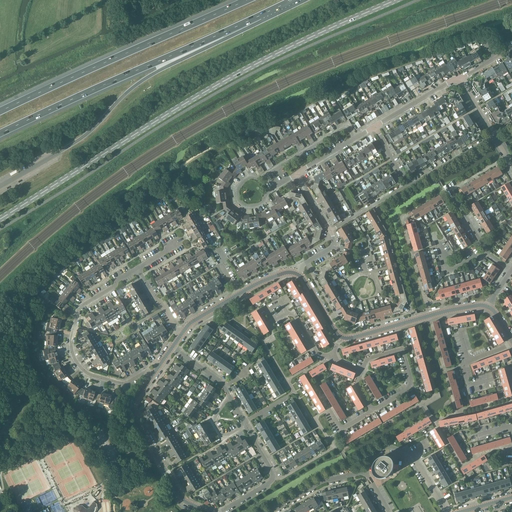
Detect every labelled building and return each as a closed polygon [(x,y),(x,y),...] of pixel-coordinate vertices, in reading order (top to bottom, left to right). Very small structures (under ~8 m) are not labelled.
[(470,52),(471,55),(477,64),(482,61),(480,58),(482,56),(478,49),(475,51),(475,49),(470,52)] [(472,67),(471,66),(472,66),(467,58),(467,57),(465,55),(460,58),(467,69),(468,68),(469,69),(472,67)] [(471,55),(467,57),(467,58),(472,66),(471,66),(472,67),(477,64),(471,55)] [(461,59),(460,58),(460,57),(456,60),(457,62),(460,68),(462,72),(467,69),(461,59)] [(460,68),(457,62),(456,60),(455,59),(450,62),(455,71),(460,68)] [(450,73),(451,74),(455,71),(450,62),(445,64),(450,73)] [(446,76),(450,73),(445,64),(445,63),(440,66),(446,76)] [(508,72),(502,63),(497,66),(503,75),(508,72)] [(441,78),(446,76),(440,66),(435,69),(441,78)] [(498,78),(503,75),(497,66),(493,69),(498,77),(497,77),(498,78)] [(493,69),(492,68),(487,71),(493,80),(497,77),(498,77),(493,69)] [(436,81),(441,78),(435,69),(431,72),(436,81)] [(488,83),(493,80),(487,71),(483,73),(488,82),(488,83)] [(431,84),(436,81),(431,72),(426,75),(431,84)] [(474,82),(473,82),(485,85),(485,83),(488,82),(483,73),(482,72),(478,74),(479,76),(473,79),(474,80),(474,82)] [(421,77),(427,87),(431,84),(426,75),(421,77)] [(415,89),(420,86),(417,80),(415,77),(410,80),(415,89)] [(422,90),(427,87),(421,77),(417,80),(420,86),(422,90)] [(411,92),(415,89),(410,80),(405,83),(411,92)] [(476,95),(479,93),(486,89),(484,86),(485,85),(473,82),(473,84),(472,85),(475,90),(474,91),(476,95)] [(398,87),(404,96),(409,93),(403,84),(398,87)] [(394,89),(392,86),(387,89),(392,98),(397,95),(394,89)] [(398,87),(394,89),(397,95),(399,99),(404,96),(398,87)] [(491,92),(488,88),(486,89),(479,93),(482,98),(491,92)] [(388,101),(392,98),(387,89),(382,92),(388,101)] [(442,96),(443,97),(448,105),(450,104),(452,104),(455,93),(454,93),(453,93),(452,91),(446,95),(446,94),(442,96)] [(386,105),(385,106),(383,104),(378,94),(376,92),(371,95),(373,97),(378,106),(382,104),(386,112),(389,110),(386,105)] [(382,92),(378,94),(383,104),(388,101),(382,92)] [(482,98),(484,103),(494,97),(491,92),(482,98)] [(453,105),(455,107),(462,103),(465,102),(462,98),(461,99),(458,93),(456,94),(455,93),(452,104),(453,105)] [(374,109),(378,106),(373,97),(368,100),(374,109)] [(443,97),(438,100),(444,109),(448,106),(448,105),(443,97)] [(486,105),(488,109),(498,104),(495,99),(486,105)] [(368,100),(364,103),(369,112),(374,109),(368,100)] [(444,109),(438,100),(433,103),(435,105),(439,112),(444,109)] [(364,103),(359,105),(365,115),(369,112),(364,103)] [(453,108),(456,113),(465,108),(462,103),(455,107),(453,108)] [(491,114),(498,110),(501,109),(498,104),(488,109),(491,114)] [(358,114),(354,108),(352,105),(348,108),(353,117),(358,114)] [(359,105),(354,108),(358,114),(360,118),(365,115),(359,105)] [(440,114),(439,112),(435,105),(430,108),(436,117),(440,114)] [(353,117),(348,108),(343,111),(348,120),(353,117)] [(436,117),(430,108),(425,111),(431,120),(436,117)] [(465,108),(456,113),(458,118),(468,113),(465,108)] [(334,122),(331,116),(327,110),(323,113),(324,116),(330,125),(334,122)] [(491,114),(489,116),(491,119),(492,119),(496,124),(497,124),(498,124),(498,125),(501,113),(500,113),(498,110),(491,114)] [(336,114),(341,123),(346,120),(340,111),(336,114)] [(431,120),(425,111),(421,113),(426,123),(431,120)] [(498,125),(499,125),(499,124),(500,125),(501,126),(507,122),(508,124),(511,121),(511,120),(505,112),(503,113),(501,113),(498,125)] [(426,123),(421,113),(416,116),(422,125),(426,123)] [(336,126),(341,123),(336,114),(331,116),(334,122),(336,126)] [(469,114),(460,120),(462,125),(472,119),(469,114)] [(320,119),(325,128),(330,125),(324,116),(320,119)] [(417,128),(422,125),(416,116),(411,119),(417,128)] [(315,121),(320,131),(325,128),(320,119),(315,121)] [(417,128),(411,119),(407,122),(412,131),(417,128)] [(465,130),(468,128),(475,124),(474,124),(472,119),(462,125),(465,130)] [(315,121),(310,124),(316,134),(320,131),(315,121)] [(408,134),(412,131),(407,122),(402,125),(408,134)] [(474,124),(475,124),(468,128),(469,131),(469,132),(480,135),(480,133),(481,133),(478,127),(479,126),(477,122),(474,124)] [(409,136),(408,134),(402,125),(397,127),(398,128),(404,139),(409,136)] [(309,139),(311,137),(310,135),(313,134),(308,126),(303,129),(309,139)] [(400,142),(404,139),(398,128),(393,131),(400,142)] [(299,131),(303,139),(306,138),(307,140),(309,139),(303,129),(299,131)] [(292,131),(287,134),(289,136),(289,137),(294,145),(297,143),(298,145),(300,144),(294,134),(292,132),(292,131)] [(294,134),(300,144),(302,143),(301,141),(303,139),(299,131),(294,134)] [(400,142),(393,131),(386,136),(389,141),(391,139),(393,141),(395,145),(400,142)] [(466,135),(471,144),(471,145),(475,143),(474,142),(480,138),(479,137),(480,136),(480,135),(469,132),(468,134),(466,135)] [(287,134),(283,136),(284,139),(289,147),(291,145),(292,146),(294,145),(289,137),(289,136),(287,134)] [(471,144),(466,135),(465,134),(460,137),(466,147),(471,144)] [(460,137),(456,140),(460,147),(461,149),(466,147),(460,137)] [(460,147),(456,140),(454,138),(450,141),(455,150),(460,147)] [(276,143),(271,146),(276,154),(281,151),(281,152),(282,152),(283,151),(284,150),(285,150),(284,149),(289,147),(284,139),(279,141),(279,142),(278,143),(277,144),(276,143)] [(377,141),(367,147),(373,156),(378,153),(377,151),(375,149),(378,147),(380,146),(377,141)] [(450,141),(445,143),(450,153),(455,150),(450,141)] [(446,155),(450,153),(445,143),(440,146),(446,155)] [(267,150),(272,158),(274,157),(274,156),(276,154),(271,146),(267,149),(267,150)] [(440,146),(436,149),(441,158),(446,155),(440,146)] [(368,159),(373,156),(367,147),(363,149),(368,159)] [(363,161),(368,159),(363,149),(358,152),(363,161)] [(436,161),(441,158),(436,149),(431,152),(436,161)] [(263,153),(269,163),(271,162),(270,160),(272,158),(267,150),(263,153)] [(359,164),(363,161),(358,152),(353,155),(359,164)] [(432,164),(436,161),(431,152),(426,154),(432,164)] [(269,163),(263,153),(258,155),(263,163),(265,162),(267,164),(269,163)] [(426,154),(422,157),(427,166),(432,164),(426,154)] [(263,163),(258,155),(253,158),(259,168),(262,167),(260,165),(263,163)] [(354,167),(359,164),(353,155),(349,158),(354,167)] [(243,168),(246,167),(247,169),(252,166),(249,161),(248,160),(246,161),(243,156),(238,159),(243,168)] [(422,157),(417,160),(422,168),(422,169),(427,166),(422,157)] [(252,166),(253,169),(256,167),(257,170),(259,168),(253,158),(249,161),(252,166)] [(349,158),(344,161),(349,170),(354,167),(349,158)] [(234,169),(237,175),(242,172),(241,170),(243,168),(238,159),(233,162),(236,168),(234,169)] [(422,168),(417,160),(416,159),(411,162),(417,171),(422,169),(422,168)] [(342,172),(347,170),(342,161),(339,163),(338,161),(336,162),(342,172)] [(342,172),(336,162),(334,164),(335,166),(332,167),(337,175),(342,172)] [(417,171),(411,162),(404,166),(410,176),(417,171)] [(498,177),(503,175),(500,170),(502,169),(500,166),(493,170),(498,177)] [(327,168),(333,178),(337,175),(332,167),(330,169),(329,167),(327,168)] [(327,179),(326,179),(328,181),(333,178),(327,168),(324,169),(326,171),(323,173),(327,179)] [(230,180),(232,177),(234,179),(237,175),(234,169),(233,170),(230,173),(226,169),(222,174),(230,180)] [(498,177),(493,170),(489,173),(493,180),(498,177)] [(315,180),(314,183),(320,185),(321,182),(326,179),(327,179),(323,173),(314,178),(315,180)] [(398,182),(395,177),(398,176),(398,175),(396,173),(391,176),(390,174),(386,177),(391,187),(398,182)] [(484,175),(489,183),(493,180),(489,173),(484,175)] [(229,182),(230,180),(222,174),(219,178),(224,182),(220,186),(227,188),(231,184),(229,182)] [(479,178),(484,186),(489,183),(484,175),(479,178)] [(387,189),(391,187),(386,177),(381,180),(387,189)] [(475,181),(479,188),(484,186),(479,178),(475,181)] [(382,192),(387,189),(381,180),(376,183),(382,192)] [(479,188),(475,181),(470,184),(475,191),(479,188)] [(320,185),(314,183),(314,186),(311,187),(317,197),(323,193),(320,188),(320,185)] [(376,183),(372,186),(377,195),(382,192),(376,183)] [(501,188),(504,192),(511,188),(509,183),(501,188)] [(475,191),(470,184),(466,186),(470,194),(475,191)] [(226,197),(226,194),(228,193),(227,188),(220,186),(221,191),(215,192),(216,198),(226,197)] [(372,186),(367,188),(372,198),(377,195),(372,186)] [(465,197),(470,194),(466,186),(459,190),(460,193),(462,192),(465,197)] [(368,201),(368,200),(372,198),(367,188),(362,191),(363,192),(368,201)] [(295,200),(296,194),(293,193),(292,191),(283,197),(286,203),(292,199),(295,200)] [(325,192),(323,193),(317,197),(319,199),(316,200),(318,203),(328,196),(325,192)] [(364,206),(370,203),(368,200),(368,201),(363,192),(353,198),(356,203),(360,200),(360,201),(361,200),(364,206)] [(301,194),(299,195),(296,194),(295,200),(298,201),(301,206),(307,203),(301,194)] [(435,199),(440,206),(444,203),(442,198),(444,197),(442,194),(435,199)] [(279,196),(277,198),(283,208),(288,205),(286,203),(283,197),(280,198),(279,196)] [(328,196),(318,203),(319,205),(321,203),(323,206),(331,201),(328,196)] [(227,200),(226,197),(216,198),(217,204),(223,203),(224,208),(230,205),(229,199),(227,200)] [(277,198),(275,199),(276,201),(273,202),(275,206),(275,205),(278,210),(283,208),(277,198)] [(435,199),(430,201),(435,209),(440,206),(435,199)] [(324,209),(322,210),(323,212),(333,206),(331,201),(323,206),(324,209)] [(430,201),(426,204),(430,212),(435,209),(430,201)] [(478,201),(470,206),(473,211),(481,206),(478,201)] [(299,208),(301,212),(312,206),(310,204),(308,205),(307,203),(301,206),(299,208)] [(426,204),(421,207),(426,214),(430,212),(426,204)] [(275,205),(275,206),(271,208),(272,210),(269,212),(274,221),(279,218),(277,213),(279,211),(278,210),(275,205)] [(229,213),(225,218),(230,222),(236,213),(234,211),(235,210),(231,206),(225,210),(229,213)] [(311,210),(313,208),(312,206),(301,212),(304,217),(312,212),(311,210)] [(336,211),(333,206),(323,212),(325,214),(327,213),(328,215),(336,211)] [(473,211),(476,215),(483,211),(481,206),(473,211)] [(421,207),(417,210),(421,217),(426,214),(421,207)] [(177,219),(179,218),(180,219),(182,218),(180,215),(179,212),(180,211),(181,211),(179,209),(177,210),(177,209),(173,212),(177,219)] [(374,209),(366,214),(369,219),(377,214),(374,209)] [(413,215),(416,220),(421,217),(417,210),(408,214),(410,217),(413,215)] [(188,222),(195,218),(192,213),(191,211),(188,213),(190,215),(184,218),(185,221),(186,220),(188,222)] [(274,221),(269,212),(267,213),(265,211),(261,214),(264,220),(266,218),(270,223),(274,221)] [(328,215),(331,220),(339,215),(336,211),(328,215)] [(476,215),(479,220),(486,216),(483,211),(476,215)] [(168,214),(175,226),(177,224),(175,221),(177,219),(173,212),(168,214)] [(307,222),(317,216),(316,214),(314,215),(312,212),(304,217),(307,222)] [(452,212),(445,216),(447,221),(455,216),(452,212)] [(236,213),(230,222),(234,225),(238,220),(242,223),(244,216),(240,213),(239,215),(236,213)] [(175,226),(168,214),(164,217),(168,225),(171,223),(173,227),(175,226)] [(264,220),(261,214),(255,215),(256,217),(253,218),(254,228),(260,227),(259,221),(263,220),(264,220)] [(369,219),(371,224),(379,219),(377,214),(369,219)] [(339,215),(331,220),(334,225),(342,220),(339,215)] [(253,218),(250,218),(250,216),(244,216),(242,223),(248,222),(249,229),(254,228),(253,218)] [(316,219),(318,218),(317,216),(307,222),(310,227),(312,225),(318,222),(316,219)] [(447,221),(450,226),(458,221),(455,216),(447,221)] [(479,220),(481,225),(489,220),(486,216),(479,220)] [(168,225),(164,217),(159,220),(166,231),(168,229),(166,226),(168,225)] [(187,229),(198,222),(195,218),(188,222),(189,224),(186,226),(187,229)] [(382,224),(379,219),(371,224),(374,228),(382,224)] [(166,231),(159,220),(155,222),(159,230),(162,229),(164,232),(166,231)] [(481,225),(484,229),(492,225),(489,220),(481,225)] [(408,231),(417,228),(415,223),(409,225),(408,221),(405,222),(408,231)] [(460,226),(458,221),(450,226),(453,230),(460,226)] [(159,230),(155,222),(150,225),(152,228),(157,236),(159,235),(157,231),(159,230)] [(193,231),(200,226),(198,222),(187,229),(188,231),(191,229),(193,231)] [(315,232),(315,234),(321,235),(321,232),(323,231),(318,222),(312,225),(315,231),(315,232)] [(385,228),(382,224),(374,228),(377,233),(385,228)] [(495,230),(492,225),(484,229),(487,234),(495,230)] [(203,231),(200,226),(193,231),(194,233),(191,235),(192,237),(203,231)] [(345,226),(337,231),(340,236),(348,231),(345,226)] [(453,230),(456,235),(463,230),(460,226),(453,230)] [(157,236),(152,228),(148,231),(152,238),(155,237),(157,240),(159,239),(157,236)] [(380,238),(388,233),(385,228),(377,233),(380,238)] [(466,235),(463,230),(456,235),(458,240),(466,235)] [(152,238),(148,231),(144,233),(150,244),(152,243),(150,240),(152,238)] [(197,237),(198,240),(206,235),(203,231),(192,237),(193,239),(197,237)] [(351,236),(348,231),(340,236),(343,241),(351,236)] [(150,244),(144,233),(139,236),(144,243),(146,242),(148,245),(150,244)] [(382,245),(391,243),(388,233),(380,238),(381,239),(380,240),(382,245)] [(321,240),(320,238),(321,235),(315,234),(314,236),(308,240),(312,246),(321,240)] [(198,243),(199,245),(208,240),(206,235),(198,240),(199,242),(198,243)] [(458,240),(461,244),(469,240),(466,235),(458,240)] [(144,243),(139,236),(135,238),(141,249),(143,248),(141,245),(144,243)] [(352,242),(354,241),(351,236),(343,241),(346,245),(345,248),(351,250),(353,243),(352,242)] [(307,237),(302,240),(308,250),(310,249),(309,247),(312,246),(308,240),(307,237)] [(139,251),(141,249),(135,238),(130,241),(135,249),(137,247),(139,251)] [(208,240),(199,245),(201,247),(202,246),(203,249),(207,246),(211,244),(208,240)] [(305,250),(306,252),(308,250),(302,240),(298,243),(302,251),(305,250)] [(472,245),(469,240),(461,244),(464,249),(472,245)] [(135,249),(130,241),(126,244),(132,255),(135,253),(133,250),(135,249)] [(300,253),(302,251),(298,243),(293,246),(299,256),(301,255),(300,253)] [(119,248),(124,255),(126,254),(128,257),(131,256),(124,245),(119,248)] [(284,246),(280,249),(286,259),(288,258),(286,256),(289,254),(284,246)] [(299,256),(293,246),(288,249),(293,257),(296,255),(297,257),(299,256)] [(509,256),(511,251),(505,246),(502,251),(509,256)] [(122,256),(124,255),(119,248),(115,250),(122,261),(124,260),(122,256)] [(286,259),(280,249),(275,252),(280,260),(282,259),(283,261),(286,259)] [(120,262),(122,261),(115,250),(111,253),(115,260),(117,259),(120,262)] [(198,252),(203,261),(207,258),(203,250),(200,252),(200,251),(198,252)] [(509,256),(502,251),(499,256),(500,257),(503,259),(502,260),(505,262),(509,256)] [(203,261),(198,252),(195,253),(196,254),(194,256),(198,263),(203,261)] [(277,262),(280,260),(275,252),(270,255),(276,265),(278,264),(277,262)] [(339,258),(343,266),(348,263),(347,261),(348,260),(350,253),(344,252),(343,255),(339,258)] [(113,262),(115,260),(111,253),(106,255),(113,266),(115,265),(113,262)] [(385,261),(394,259),(393,256),(394,255),(394,253),(384,256),(384,255),(383,256),(385,261)] [(187,255),(194,266),(198,263),(194,256),(192,257),(190,254),(187,255)] [(265,267),(267,266),(266,264),(268,262),(266,258),(266,257),(264,254),(259,257),(265,267)] [(111,268),(113,266),(106,255),(102,258),(106,266),(109,264),(111,268)] [(185,261),(190,269),(194,266),(187,255),(185,256),(187,260),(185,261)] [(274,266),(276,265),(270,255),(266,257),(266,258),(268,262),(270,266),(273,264),(274,266)] [(263,268),(265,267),(259,257),(254,260),(259,268),(262,266),(263,268)] [(97,261),(99,264),(104,272),(106,270),(104,267),(106,266),(102,258),(97,261)] [(339,268),(343,266),(339,258),(334,260),(339,268)] [(190,269),(185,261),(183,262),(181,259),(179,260),(185,271),(190,269)] [(394,259),(385,261),(386,267),(387,266),(388,268),(388,270),(387,270),(389,275),(398,273),(396,268),(397,268),(397,267),(397,265),(396,264),(396,263),(395,264),(394,259)] [(176,266),(181,274),(185,271),(179,260),(177,261),(179,265),(176,266)] [(249,262),(256,273),(258,271),(256,269),(259,268),(254,260),(249,262)] [(334,271),(339,268),(334,260),(329,263),(333,269),(334,271)] [(245,265),(250,273),(252,272),(253,274),(256,273),(249,262),(245,265)] [(240,268),(246,278),(248,277),(247,275),(250,273),(245,265),(243,263),(239,265),(240,268)] [(320,269),(321,271),(320,274),(327,275),(327,272),(333,269),(329,263),(320,269)] [(99,274),(95,266),(93,264),(89,266),(90,269),(97,280),(99,279),(97,275),(99,274)] [(104,272),(99,264),(95,266),(99,274),(102,273),(104,276),(106,275),(105,274),(104,272)] [(170,265),(176,276),(181,274),(176,266),(174,268),(172,264),(170,265)] [(168,271),(172,279),(176,276),(170,265),(168,267),(170,270),(168,271)] [(492,265),(489,270),(496,275),(501,268),(498,266),(497,268),(492,265)] [(240,268),(235,271),(240,279),(243,277),(244,279),(246,278),(240,268)] [(95,281),(97,280),(90,269),(86,272),(91,279),(93,278),(95,281)] [(161,271),(168,282),(172,279),(168,271),(165,273),(163,269),(161,271)] [(496,275),(489,270),(486,274),(493,279),(496,275)] [(82,274),(88,285),(89,287),(91,286),(90,284),(88,280),(91,279),(86,272),(85,272),(85,271),(83,272),(83,274),(82,274)] [(168,282),(161,271),(159,272),(161,275),(159,277),(163,284),(168,282)] [(390,281),(391,280),(400,278),(400,275),(399,276),(398,273),(389,275),(390,281)] [(86,286),(88,285),(82,274),(77,277),(80,281),(82,284),(84,283),(86,286)] [(327,275),(320,274),(320,277),(318,278),(323,287),(329,284),(329,283),(326,278),(327,275)] [(490,284),(493,279),(486,274),(483,279),(490,284)] [(159,277),(156,278),(154,275),(152,276),(159,287),(163,284),(159,277)] [(70,280),(72,282),(70,284),(80,292),(81,290),(78,288),(80,286),(77,283),(78,282),(73,276),(70,280)] [(217,279),(212,281),(219,294),(221,293),(219,288),(221,286),(219,283),(217,279)] [(480,279),(475,281),(477,289),(486,286),(486,284),(482,285),(480,279)] [(219,294),(212,281),(207,284),(212,292),(215,290),(217,295),(219,294)] [(296,289),(292,282),(287,285),(291,292),(296,289)] [(329,283),(329,284),(323,287),(326,292),(334,287),(331,282),(329,283)] [(278,283),(271,287),(274,292),(281,288),(278,283)] [(428,290),(433,288),(432,283),(423,285),(426,295),(429,294),(428,290)] [(80,292),(70,284),(67,288),(74,294),(75,292),(78,294),(80,292)] [(125,288),(128,293),(140,286),(139,284),(134,287),(133,284),(125,288)] [(212,292),(207,284),(203,287),(210,299),(212,298),(209,293),(212,292)] [(75,298),(72,296),(74,294),(67,288),(64,286),(61,290),(64,292),(63,292),(70,298),(73,300),(75,298)] [(142,288),(140,286),(128,293),(131,298),(138,293),(137,291),(142,288)] [(210,299),(203,287),(198,290),(203,297),(205,296),(208,301),(210,299)] [(274,292),(271,287),(264,291),(267,296),(274,292)] [(337,292),(334,287),(326,292),(329,297),(337,292)] [(398,295),(405,293),(403,288),(394,291),(396,296),(398,295)] [(296,289),(291,292),(295,299),(298,298),(298,297),(301,296),(300,296),(296,289)] [(436,298),(437,300),(446,298),(443,289),(438,291),(440,297),(436,298)] [(203,297),(198,290),(193,293),(201,305),(203,304),(200,299),(203,297)] [(73,300),(70,298),(63,292),(61,291),(58,294),(61,295),(61,296),(60,296),(67,302),(69,300),(72,302),(73,300)] [(257,296),(260,301),(267,296),(264,291),(257,296)] [(337,292),(329,297),(332,301),(340,296),(337,292)] [(134,302),(146,295),(145,293),(140,296),(138,293),(131,298),(134,302)] [(198,300),(193,293),(189,295),(190,298),(193,303),(195,305),(197,304),(199,306),(201,305),(198,300)] [(408,304),(405,293),(398,295),(400,301),(399,304),(404,307),(406,304),(408,304)] [(300,296),(301,296),(298,297),(298,298),(302,304),(307,301),(303,294),(300,296)] [(136,307),(144,303),(142,300),(147,297),(146,295),(134,302),(136,307)] [(67,302),(60,296),(57,300),(67,308),(68,306),(65,304),(67,302)] [(257,303),(260,301),(257,296),(250,300),(253,305),(256,303),(257,303)] [(340,296),(332,301),(334,306),(342,301),(340,296)] [(116,299),(118,304),(116,305),(120,313),(125,310),(118,298),(116,299)] [(193,303),(190,298),(186,301),(193,313),(195,312),(192,307),(195,305),(193,303)] [(67,308),(57,300),(55,299),(52,303),(60,310),(62,307),(65,310),(67,308)] [(193,313),(186,301),(181,303),(185,311),(188,310),(191,314),(193,313)] [(307,301),(302,304),(306,311),(311,308),(307,301)] [(341,312),(347,308),(342,301),(334,306),(337,311),(340,309),(341,312)] [(110,302),(108,303),(116,316),(120,313),(116,305),(113,307),(110,302)] [(139,312),(151,304),(150,302),(145,305),(144,303),(136,307),(139,312)] [(107,311),(113,321),(117,318),(116,316),(108,303),(106,304),(109,309),(107,311)] [(176,306),(184,319),(186,317),(183,313),(185,311),(181,303),(176,306)] [(151,304),(139,312),(142,317),(143,316),(148,313),(150,312),(148,309),(153,306),(151,304)] [(170,307),(169,308),(175,318),(176,317),(177,318),(180,316),(182,320),(184,319),(176,306),(175,304),(170,307)] [(397,307),(391,308),(393,315),(403,312),(403,310),(404,307),(399,304),(397,307)] [(99,309),(106,321),(108,324),(113,321),(107,311),(104,312),(101,308),(99,309)] [(310,318),(315,315),(311,308),(306,311),(310,318)] [(349,322),(353,313),(348,311),(347,308),(341,312),(344,317),(345,317),(344,320),(349,322)] [(100,315),(97,316),(102,324),(106,321),(99,309),(97,310),(100,315)] [(377,319),(380,319),(381,321),(383,320),(380,309),(374,310),(377,319)] [(261,318),(257,311),(252,314),(256,321),(261,318)] [(370,324),(372,323),(369,312),(361,314),(363,320),(365,319),(366,322),(369,321),(370,324)] [(97,327),(102,324),(97,316),(95,318),(92,313),(90,314),(97,327)] [(363,320),(361,314),(359,315),(353,313),(349,322),(355,324),(356,321),(357,322),(363,320)] [(92,329),(97,327),(90,314),(88,315),(91,320),(88,322),(85,324),(88,329),(91,327),(92,329)] [(50,323),(60,325),(61,320),(63,321),(64,318),(54,315),(53,318),(51,318),(50,323)] [(314,325),(319,322),(315,315),(310,318),(314,325)] [(260,328),(265,325),(261,318),(256,321),(260,328)] [(494,326),(489,318),(484,321),(486,324),(485,325),(488,330),(494,326)] [(442,326),(440,321),(433,323),(435,332),(441,330),(440,327),(442,326)] [(45,331),(50,332),(56,333),(57,330),(59,330),(60,325),(50,323),(47,322),(45,331)] [(314,325),(318,332),(321,330),(321,331),(323,329),(319,322),(314,325)] [(231,327),(226,323),(223,328),(219,326),(218,328),(226,334),(231,327)] [(294,330),(290,323),(285,326),(289,333),(294,330)] [(154,328),(152,329),(153,331),(157,338),(160,337),(163,341),(165,340),(157,328),(156,325),(153,327),(154,328)] [(157,328),(165,340),(167,339),(164,334),(167,333),(162,325),(157,328)] [(210,334),(216,327),(214,325),(212,329),(206,325),(203,329),(210,334)] [(230,337),(238,326),(236,325),(235,327),(235,328),(234,329),(231,327),(226,334),(230,337)] [(269,332),(265,325),(260,328),(264,335),(269,332)] [(235,340),(240,333),(236,330),(237,329),(238,329),(239,328),(238,326),(230,337),(235,340)] [(494,337),(499,334),(494,326),(488,330),(491,335),(492,334),(494,337)] [(411,338),(417,337),(415,328),(407,330),(409,335),(411,335),(411,338)] [(210,334),(203,329),(200,334),(207,339),(210,334)] [(293,340),(298,337),(294,330),(289,333),(293,340)] [(325,337),(321,331),(321,330),(318,332),(316,333),(320,340),(325,337)] [(444,333),(442,334),(441,330),(435,332),(438,341),(445,339),(444,333)] [(157,338),(153,331),(148,333),(155,346),(158,344),(155,340),(157,338)] [(240,333),(235,340),(239,343),(246,333),(245,331),(243,333),(244,333),(244,334),(243,335),(240,333)] [(56,333),(50,332),(49,336),(47,335),(46,341),(57,341),(57,336),(55,336),(56,333)] [(82,345),(94,338),(91,333),(89,334),(87,332),(82,335),(84,338),(85,340),(81,343),(82,345)] [(148,333),(143,336),(148,344),(151,342),(153,347),(155,346),(148,333)] [(246,333),(239,343),(243,346),(248,339),(245,337),(246,336),(247,335),(247,336),(248,334),(246,333)] [(197,338),(204,343),(207,339),(200,334),(197,338)] [(494,341),(497,346),(504,342),(499,334),(494,337),(496,340),(494,341)] [(298,337),(293,340),(297,347),(302,344),(298,337)] [(330,345),(325,337),(320,340),(321,342),(324,348),(330,345)] [(412,342),(411,342),(412,348),(420,346),(417,337),(411,338),(412,342)] [(94,338),(82,345),(83,347),(88,345),(89,347),(97,343),(94,338)] [(194,343),(201,348),(204,343),(197,338),(194,343)] [(248,339),(243,346),(248,349),(253,342),(248,339)] [(445,345),(447,344),(445,339),(438,341),(441,350),(446,348),(445,345)] [(49,350),(55,349),(55,346),(56,347),(57,341),(46,341),(46,346),(48,346),(49,350)] [(253,342),(248,349),(252,353),(256,347),(259,350),(261,348),(253,342)] [(97,343),(89,347),(91,350),(86,353),(88,355),(100,347),(97,343)] [(145,343),(140,346),(144,353),(147,352),(150,356),(152,355),(145,343)] [(188,350),(188,351),(189,351),(190,352),(193,349),(198,352),(200,353),(203,349),(201,348),(194,343),(190,347),(188,350)] [(307,351),(302,344),(297,347),(302,354),(307,351)] [(135,348),(143,361),(145,359),(142,355),(144,353),(140,346),(135,348)] [(420,346),(412,348),(414,353),(416,353),(417,356),(422,355),(420,346)] [(95,356),(103,352),(100,347),(88,355),(89,357),(93,354),(95,356)] [(143,361),(135,348),(131,351),(135,359),(138,357),(141,362),(143,361)] [(449,351),(447,351),(446,348),(441,350),(443,359),(450,357),(449,351)] [(55,349),(49,350),(49,354),(47,355),(48,360),(58,357),(57,352),(55,352),(55,349)] [(135,359),(131,351),(126,354),(133,366),(135,365),(133,360),(135,359)] [(511,357),(509,351),(501,354),(503,359),(511,357)] [(103,352),(95,356),(97,359),(92,362),(93,364),(105,356),(103,352)] [(207,359),(212,362),(217,355),(212,352),(207,359)] [(133,366),(126,354),(121,357),(126,364),(129,363),(131,367),(133,366)] [(496,362),(503,359),(501,354),(494,357),(496,362)] [(216,366),(221,358),(217,355),(212,362),(216,366)] [(422,355),(417,356),(417,360),(416,360),(418,366),(425,364),(422,355)] [(105,356),(93,364),(94,366),(99,363),(101,366),(103,369),(108,366),(106,363),(108,361),(105,356)] [(60,362),(58,357),(48,360),(50,365),(52,364),(54,368),(59,365),(58,363),(60,362)] [(117,359),(124,372),(126,371),(123,366),(126,364),(121,357),(117,359)] [(261,369),(268,365),(263,357),(261,358),(263,361),(258,365),(261,369)] [(450,362),(452,362),(450,357),(443,359),(446,368),(451,366),(450,362)] [(488,365),(496,362),(494,357),(486,360),(488,365)] [(221,369),(226,362),(221,358),(216,366),(221,369)] [(307,367),(314,363),(311,358),(304,362),(307,367)] [(124,372),(117,359),(112,362),(113,365),(110,366),(113,371),(116,370),(119,368),(122,373),(124,372)] [(488,365),(486,360),(478,362),(481,368),(488,365)] [(225,372),(230,365),(226,362),(221,369),(225,372)] [(297,366),(300,371),(307,367),(304,362),(297,366)] [(474,371),(481,368),(478,362),(471,365),(473,371),(474,371)] [(316,368),(319,373),(327,369),(323,364),(316,368)] [(340,368),(333,364),(331,370),(338,373),(340,368)] [(425,364),(418,366),(419,371),(421,371),(422,374),(427,373),(425,364)] [(59,365),(54,368),(55,372),(54,373),(56,377),(65,371),(62,367),(61,368),(59,365)] [(176,365),(175,367),(186,375),(190,371),(182,366),(180,368),(176,365)] [(225,372),(230,375),(235,368),(230,365),(225,372)] [(263,374),(274,367),(273,366),(271,367),(271,368),(270,368),(268,365),(261,369),(263,374)] [(293,375),(300,371),(297,366),(290,370),(293,375)] [(176,375),(183,380),(186,375),(175,367),(173,369),(178,372),(176,375)] [(274,367),(263,374),(266,379),(274,374),(271,371),(272,370),(273,370),(275,369),(274,367)] [(316,368),(309,372),(312,378),(319,373),(316,368)] [(340,368),(338,373),(346,376),(348,371),(340,368)] [(507,378),(504,369),(499,370),(500,374),(498,374),(500,380),(507,378)] [(65,371),(56,377),(59,382),(61,380),(64,383),(69,379),(67,377),(68,376),(65,371)] [(356,374),(348,371),(346,376),(353,379),(356,374)] [(450,382),(457,380),(455,374),(454,375),(453,371),(447,373),(450,382)] [(427,373),(422,374),(423,378),(421,378),(423,384),(430,382),(427,373)] [(168,376),(180,384),(183,380),(176,375),(174,377),(170,374),(168,376)] [(269,383),(280,377),(279,375),(277,376),(277,377),(276,378),(274,374),(266,379),(269,383)] [(309,382),(305,375),(300,378),(304,385),(309,382)] [(170,383),(174,386),(177,389),(180,384),(168,376),(167,378),(171,381),(170,383)] [(374,383),(369,376),(364,379),(368,386),(374,383)] [(272,388),(279,383),(277,380),(278,379),(279,379),(279,380),(281,379),(280,377),(269,383),(272,388)] [(509,387),(507,379),(507,378),(500,380),(501,385),(503,385),(504,388),(509,387)] [(68,393),(70,391),(76,383),(72,380),(71,381),(69,379),(64,383),(60,387),(68,393)] [(160,380),(159,382),(170,391),(174,386),(170,383),(166,381),(165,384),(160,380)] [(457,386),(458,385),(457,380),(450,382),(452,391),(458,389),(457,386)] [(160,390),(167,395),(170,391),(159,382),(157,384),(162,387),(160,390)] [(313,389),(309,382),(304,385),(308,392),(313,389)] [(430,382),(423,384),(424,389),(426,389),(427,392),(432,391),(430,382)] [(79,395),(82,389),(79,387),(80,386),(76,383),(70,391),(74,394),(75,393),(77,393),(79,395)] [(274,393),(285,386),(284,384),(282,385),(282,386),(281,387),(279,383),(272,388),(274,393)] [(320,386),(325,393),(330,390),(326,383),(320,386)] [(374,383),(368,386),(373,393),(378,390),(374,383)] [(206,389),(217,397),(219,395),(214,392),(216,390),(209,384),(206,389)] [(246,391),(243,386),(237,389),(235,386),(233,387),(238,395),(246,391)] [(274,393),(277,397),(285,393),(282,389),(283,389),(284,389),(286,388),(285,386),(274,393)] [(356,394),(351,386),(346,389),(350,397),(356,394)] [(505,398),(511,396),(509,387),(504,388),(505,392),(503,392),(505,398)] [(87,400),(90,390),(85,389),(85,390),(82,389),(79,395),(83,396),(82,399),(87,400)] [(154,389),(152,391),(164,399),(167,395),(160,390),(158,392),(154,389)] [(217,397),(206,389),(202,393),(210,399),(211,396),(216,399),(217,397)] [(313,389),(308,392),(312,399),(317,396),(313,389)] [(460,392),(459,393),(458,389),(452,391),(455,400),(462,398),(460,392)] [(96,400),(98,394),(95,393),(95,392),(90,390),(87,400),(92,402),(93,400),(96,400)] [(330,390),(325,393),(329,400),(334,397),(330,390)] [(382,397),(378,390),(373,393),(377,400),(382,397)] [(152,391),(151,393),(156,396),(154,399),(161,404),(164,399),(152,391)] [(246,391),(238,395),(241,400),(249,395),(246,391)] [(104,405),(106,394),(101,393),(101,395),(98,394),(96,400),(99,401),(98,403),(104,405)] [(106,394),(104,405),(109,406),(108,407),(109,408),(109,409),(111,409),(112,408),(113,408),(113,405),(112,404),(114,399),(114,396),(115,394),(112,393),(111,396),(106,394)] [(210,399),(202,393),(199,398),(211,406),(212,404),(208,401),(210,399)] [(356,394),(350,397),(355,404),(360,400),(356,394)] [(493,395),(493,394),(487,395),(489,402),(498,400),(497,394),(493,395)] [(244,404),(251,400),(249,395),(241,400),(244,404)] [(482,397),(482,398),(479,399),(480,405),(489,402),(487,395),(482,397)] [(317,396),(312,399),(316,406),(321,403),(317,396)] [(334,397),(329,400),(333,407),(338,404),(334,397)] [(409,401),(412,406),(419,402),(416,397),(409,401)] [(199,398),(196,402),(200,405),(203,407),(203,408),(205,405),(210,408),(211,406),(199,398)] [(462,404),(464,403),(462,398),(455,400),(457,409),(463,407),(462,404)] [(287,407),(290,412),(298,407),(293,399),(291,400),(293,404),(287,407)] [(480,405),(479,399),(475,400),(475,399),(469,400),(471,407),(480,405)] [(200,405),(196,402),(193,400),(190,404),(201,413),(203,411),(201,410),(203,407),(200,405)] [(247,409),(254,405),(251,400),(244,404),(247,409)] [(364,408),(360,400),(355,404),(359,411),(364,408)] [(409,401),(402,405),(405,410),(412,406),(409,401)] [(320,413),(325,410),(321,403),(316,406),(320,413)] [(201,413),(190,404),(187,409),(194,414),(195,415),(197,413),(200,415),(201,413)] [(337,414),(342,411),(338,404),(333,407),(337,414)] [(144,417),(146,419),(158,412),(155,407),(153,408),(151,405),(146,408),(148,411),(147,411),(149,414),(144,417)] [(254,405),(247,409),(249,414),(257,409),(254,405)] [(402,405),(395,409),(398,414),(405,410),(402,405)] [(293,416),(304,410),(303,408),(301,409),(301,410),(300,411),(298,407),(290,412),(293,416)] [(506,414),(504,407),(495,409),(497,415),(500,414),(500,415),(506,414)] [(183,413),(195,422),(197,420),(194,417),(195,415),(194,414),(187,409),(183,413)] [(395,409),(388,413),(391,418),(398,414),(395,409)] [(497,415),(495,409),(486,412),(488,419),(493,417),(493,416),(497,415)] [(305,411),(304,410),(293,416),(296,421),(303,416),(301,413),(302,412),(303,412),(303,413),(305,411)] [(337,414),(341,421),(346,418),(342,411),(337,414)] [(151,418),(153,421),(161,416),(158,412),(146,419),(147,421),(151,418)] [(486,412),(477,414),(478,420),(482,419),(482,420),(488,419),(486,412)] [(381,417),(384,422),(391,418),(388,413),(381,417)] [(467,416),(468,424),(474,423),(473,421),(477,420),(476,414),(467,416)] [(150,426),(151,428),(163,421),(161,416),(153,421),(155,424),(150,426)] [(299,425),(309,419),(308,417),(306,418),(307,419),(306,419),(305,420),(303,416),(296,421),(299,425)] [(458,418),(459,424),(462,423),(462,425),(468,424),(467,416),(458,418)] [(372,423),(375,428),(382,424),(379,418),(372,423)] [(420,423),(424,429),(429,426),(428,425),(432,423),(429,418),(420,423)] [(448,420),(450,427),(455,426),(455,424),(459,424),(458,418),(448,420)] [(311,421),(309,419),(299,425),(301,430),(309,426),(307,422),(308,421),(309,422),(311,421)] [(444,427),(444,428),(450,427),(448,420),(439,421),(440,427),(444,427)] [(157,428),(159,430),(166,426),(163,421),(151,428),(152,430),(157,428)] [(259,430),(267,426),(264,421),(258,424),(256,421),(254,422),(259,430)] [(195,427),(198,432),(210,425),(209,423),(204,426),(202,423),(195,427)] [(368,432),(375,428),(372,423),(365,427),(368,432)] [(412,428),(415,433),(419,431),(419,432),(424,429),(420,423),(412,428)] [(198,432),(200,437),(208,432),(206,430),(211,427),(210,425),(198,432)] [(155,436),(157,438),(169,430),(166,426),(159,430),(160,433),(155,436)] [(269,430),(267,426),(259,430),(262,435),(269,430)] [(309,426),(301,430),(304,435),(315,428),(314,427),(312,428),(312,429),(311,429),(309,426)] [(365,427),(358,431),(361,436),(368,432),(365,427)] [(404,432),(408,439),(413,436),(412,435),(415,433),(412,428),(404,432)] [(440,437),(435,429),(430,432),(432,435),(431,436),(433,441),(440,437)] [(164,440),(166,439),(172,435),(169,430),(157,438),(158,440),(163,437),(164,440)] [(262,435),(265,439),(272,435),(269,430),(262,435)] [(354,440),(361,436),(358,431),(351,435),(354,440)] [(200,437),(203,442),(216,434),(214,432),(210,435),(208,432),(200,437)] [(408,439),(404,432),(396,437),(399,442),(403,440),(403,442),(407,439),(408,439)] [(166,439),(167,441),(163,444),(164,446),(176,439),(173,434),(172,435),(166,439)] [(203,442),(206,446),(215,441),(214,438),(217,436),(216,434),(203,442)] [(265,439),(267,444),(275,439),(272,435),(265,439)] [(344,439),(347,444),(354,440),(351,435),(344,439)] [(453,436),(448,439),(452,447),(457,444),(453,436)] [(240,437),(238,438),(245,450),(250,447),(245,440),(242,441),(240,437)] [(436,446),(438,445),(440,448),(445,445),(440,437),(433,441),(436,446)] [(240,453),(245,450),(238,438),(236,439),(238,444),(236,445),(240,453)] [(170,445),(171,448),(179,443),(176,439),(164,446),(165,448),(170,445)] [(267,444),(270,449),(278,444),(275,439),(267,444)] [(321,440),(316,443),(320,451),(325,448),(321,440)] [(236,456),(240,453),(236,445),(233,447),(230,442),(228,444),(236,456)] [(168,453),(169,455),(182,448),(179,443),(171,448),(173,450),(168,453)] [(316,453),(320,451),(316,443),(311,446),(316,453)] [(231,459),(236,456),(228,444),(226,445),(229,449),(227,451),(230,457),(231,459)] [(278,444),(270,449),(273,453),(281,449),(278,444)] [(452,447),(457,454),(462,451),(457,444),(452,447)] [(230,457),(227,451),(226,449),(223,451),(220,446),(218,447),(225,460),(230,457)] [(311,456),(316,453),(311,446),(306,449),(311,456)] [(221,462),(225,460),(218,447),(216,449),(219,453),(216,455),(221,462)] [(175,455),(177,457),(185,453),(182,448),(169,455),(171,457),(175,455)] [(306,459),(311,456),(306,449),(302,451),(306,459)] [(302,462),(306,459),(302,451),(297,454),(302,462)] [(462,451),(457,454),(461,462),(467,459),(462,451)] [(209,453),(216,465),(218,468),(222,465),(221,462),(216,455),(214,456),(211,452),(209,453)] [(185,453),(177,457),(178,460),(174,463),(175,465),(187,457),(185,453)] [(211,468),(216,465),(209,453),(207,454),(209,459),(207,460),(211,468)] [(429,461),(428,462),(429,464),(437,459),(436,456),(438,455),(437,453),(428,458),(429,461)] [(297,464),(302,462),(297,454),(293,457),(297,464)] [(476,460),(480,465),(487,461),(484,456),(476,460)] [(211,468),(207,460),(204,462),(201,457),(199,459),(207,471),(211,468)] [(293,457),(288,460),(292,467),(297,464),(293,457)] [(392,460),(389,457),(389,458),(388,457),(387,457),(386,457),(385,457),(384,457),(380,458),(379,459),(378,459),(378,460),(377,461),(376,462),(375,463),(375,464),(374,465),(373,466),(373,467),(372,471),(372,472),(373,473),(373,474),(373,475),(374,476),(374,477),(377,479),(378,479),(379,479),(380,479),(381,479),(382,479),(382,480),(386,478),(387,478),(388,477),(389,476),(388,476),(389,476),(390,475),(390,474),(391,474),(391,473),(392,472),(393,471),(393,469),(394,469),(394,465),(394,464),(393,462),(393,461),(392,460)] [(432,465),(434,468),(442,463),(441,461),(439,462),(437,459),(429,464),(430,466),(432,465)] [(284,465),(288,470),(292,467),(288,460),(280,465),(281,467),(284,465)] [(472,470),(480,465),(476,460),(469,465),(472,470)] [(444,465),(442,463),(434,468),(435,471),(434,471),(435,474),(443,469),(442,466),(444,465)] [(181,470),(183,473),(190,468),(188,464),(175,471),(177,473),(181,470)] [(472,470),(469,465),(461,469),(464,475),(472,470)] [(193,473),(190,468),(183,473),(184,476),(180,478),(181,480),(193,473)] [(263,478),(258,469),(253,472),(259,482),(261,481),(260,479),(263,478)] [(445,472),(443,469),(435,474),(436,476),(438,475),(439,478),(448,472),(447,471),(447,470),(445,472)] [(257,483),(259,482),(253,472),(249,475),(254,483),(256,482),(257,483)] [(440,481),(441,483),(449,478),(447,476),(449,474),(448,472),(439,478),(441,480),(440,481)] [(187,480),(188,482),(196,478),(193,473),(181,480),(182,483),(187,480)] [(252,485),(254,483),(249,475),(244,477),(250,487),(252,486),(252,485)] [(248,488),(250,487),(244,477),(240,480),(245,488),(248,487),(248,488)] [(199,482),(196,478),(188,482),(190,485),(185,488),(186,490),(199,482)] [(453,480),(451,481),(449,478),(441,483),(442,485),(444,485),(445,487),(454,482),(453,480)] [(504,490),(507,489),(504,480),(501,481),(500,479),(498,480),(501,489),(504,489),(504,490)] [(70,494),(65,480),(59,482),(64,496),(70,494)] [(243,490),(245,488),(240,480),(236,483),(241,491),(241,492),(243,491),(243,490)] [(199,482),(186,490),(188,492),(192,489),(194,492),(202,487),(199,482)] [(493,493),(496,493),(493,483),(490,484),(489,482),(487,483),(490,493),(493,492),(493,493)] [(234,483),(229,485),(234,494),(237,492),(237,494),(239,492),(239,491),(234,483)] [(232,495),(234,494),(229,485),(225,488),(230,498),(232,496),(232,495)] [(482,496),(485,496),(482,487),(479,487),(478,485),(476,486),(479,496),(482,495),(482,496)] [(351,487),(342,489),(343,497),(349,496),(348,490),(351,489),(351,487)] [(229,499),(230,498),(225,488),(220,490),(225,499),(228,498),(229,499)] [(357,496),(360,501),(367,496),(363,488),(361,489),(363,493),(357,496)] [(467,488),(465,489),(468,499),(471,498),(471,499),(474,499),(471,490),(468,491),(467,488)] [(210,492),(209,492),(208,490),(203,493),(205,495),(203,497),(204,499),(206,498),(210,504),(212,502),(213,503),(215,502),(210,494),(210,493),(210,492)] [(223,500),(225,499),(220,490),(216,493),(220,499),(220,500),(221,502),(222,503),(224,502),(223,500)] [(220,500),(220,499),(216,493),(215,491),(210,493),(210,494),(215,502),(216,503),(218,502),(217,501),(220,500)] [(327,501),(333,500),(331,491),(322,493),(322,496),(326,495),(327,501)] [(460,502),(463,502),(460,493),(457,494),(456,491),(454,492),(457,502),(460,501),(460,502)] [(314,498),(309,501),(313,508),(315,511),(320,508),(319,506),(323,504),(318,496),(314,498)] [(360,501),(363,505),(370,501),(367,496),(360,501)] [(97,504),(93,501),(88,508),(88,510),(86,510),(85,509),(82,506),(77,506),(76,508),(75,509),(74,509),(74,510),(74,511),(95,511),(98,510),(97,504)] [(309,511),(313,508),(309,501),(304,504),(309,511)] [(363,505),(365,510),(373,505),(370,501),(363,505)]
